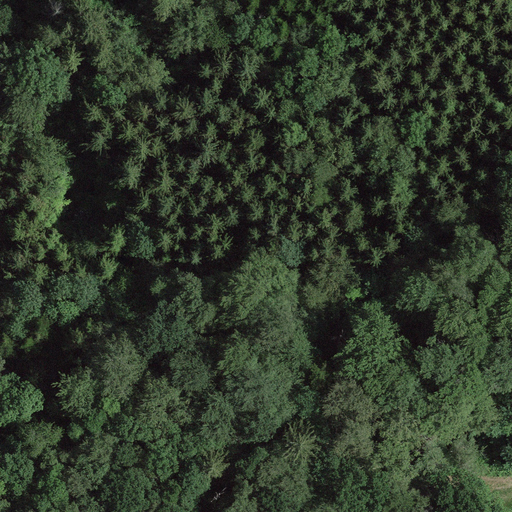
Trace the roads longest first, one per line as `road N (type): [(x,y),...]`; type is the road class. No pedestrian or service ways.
road 1 (track): [(0,292),(281,264),(360,273),(399,303),(426,353),(460,508)]
road 2 (track): [(460,508),(313,435),(252,435),(13,511)]
